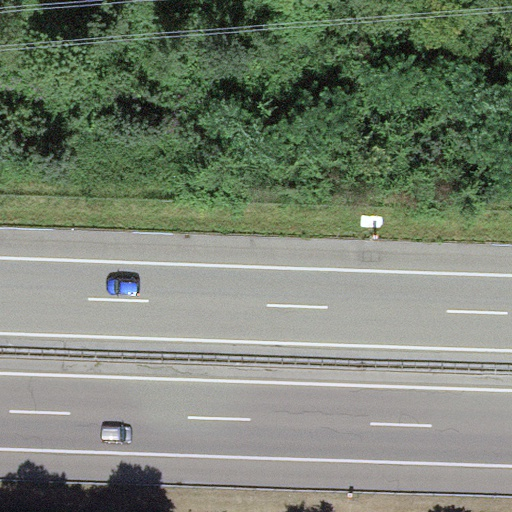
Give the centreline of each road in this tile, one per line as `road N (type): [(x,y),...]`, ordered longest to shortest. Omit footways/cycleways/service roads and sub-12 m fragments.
road 1 (motorway): [(511,311),(0,293)]
road 2 (motorway): [(0,410),(511,426)]
